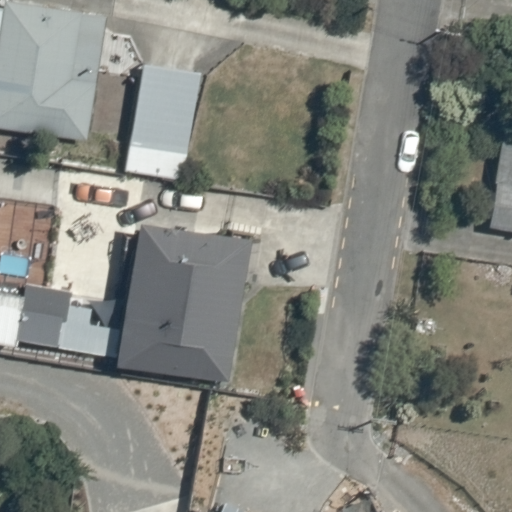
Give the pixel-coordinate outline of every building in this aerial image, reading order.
[(0,60),(0,128),(89,141),(107,16),(8,2),(0,60)] [(202,75),(146,67),(132,173),(187,180),(202,75)] [(511,126),(495,229),(511,231),(511,126)] [(254,242),(145,225),(122,367),(231,385),(254,242)] [(29,288),(20,341),(64,349),(74,295),(29,288)]
